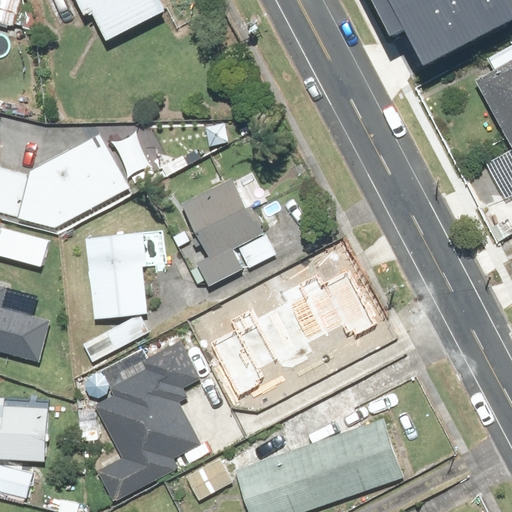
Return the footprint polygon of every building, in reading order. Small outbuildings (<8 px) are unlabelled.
[(31,0),(0,0),(0,16),(27,23),(31,0)] [(173,8),(168,0),(84,0),(93,15),(103,9),(117,37),(173,8)] [(511,0),(371,0),(390,34),(417,20),(435,53),(511,12),(511,0)] [(498,67),(481,78),(511,131),(511,44),(492,56),(498,67)] [(135,186),(105,131),(34,172),(0,165),(0,211),(61,226),(135,186)] [(275,253),(236,178),(187,203),(213,254),(201,260),(214,284),(275,253)] [(54,238),(7,225),(0,250),(0,255),(46,268),(54,238)] [(166,229),(90,236),(98,318),(141,314),(154,313),(150,271),(170,269),(166,229)] [(0,282),(0,350),(42,362),(53,323),(2,309),(9,285),(0,282)] [(316,341),(299,311),(231,351),(263,406),(343,359),(328,335),(316,341)] [(204,378),(183,338),(144,359),(149,369),(114,387),(117,392),(100,401),(128,453),(103,466),(121,501),(183,468),(177,456),(204,442),(184,404),(194,399),(187,388),(204,378)] [(0,450),(5,451),(5,458),(46,460),(49,397),(0,395),(1,377),(0,376),(0,450)] [(390,421),(241,469),(254,511),(296,511),(408,476),(390,421)] [(237,483),(224,459),(188,478),(201,502),(237,483)] [(38,470),(0,462),(0,491),(33,497),(38,470)]
